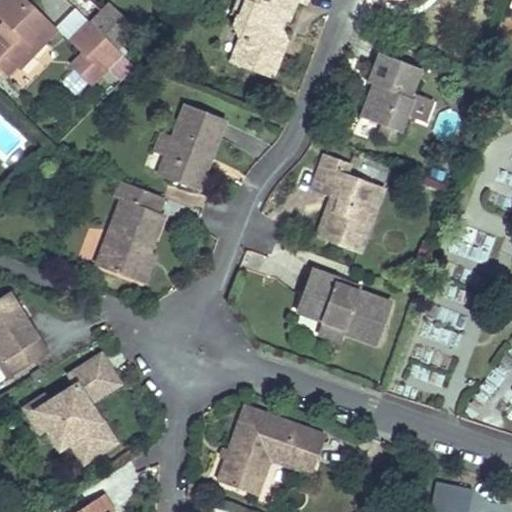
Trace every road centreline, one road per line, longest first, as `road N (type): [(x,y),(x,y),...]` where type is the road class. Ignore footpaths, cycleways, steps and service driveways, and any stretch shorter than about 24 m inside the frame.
road 1 (residential): [(354,0),(313,112),(245,214),(195,358)]
road 2 (residential): [(511,456),(195,358)]
road 3 (residential): [(169,511),(195,358)]
